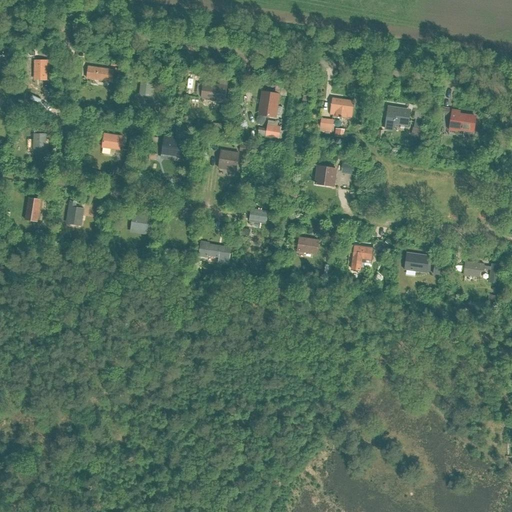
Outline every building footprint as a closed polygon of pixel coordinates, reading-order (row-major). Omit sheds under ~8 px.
[(0,56),(8,57),(9,49),(0,48),(0,56)] [(51,70),(51,61),(35,61),(34,81),(48,81),(48,70),(51,70)] [(112,83),(114,71),(89,68),(88,79),(112,83)] [(154,95),(156,85),(153,85),(154,80),(142,78),(140,96),(152,97),(152,95),(154,95)] [(228,86),(213,84),(204,83),(202,98),(205,99),(205,101),(226,104),(228,86)] [(277,119),(281,94),(262,92),(258,116),(277,119)] [(353,118),(355,101),(332,98),(330,115),(336,116),(335,117),(347,119),(347,118),(353,118)] [(409,127),(411,110),(388,106),(385,130),(394,132),(395,125),(409,127)] [(475,133),(476,119),(460,117),(461,111),(452,110),(449,131),(458,132),(458,131),(475,133)] [(333,130),(334,120),(321,119),(320,131),(332,133),(332,130),(333,130)] [(132,137),(141,133),(138,125),(129,129),(132,137)] [(266,138),(271,139),(279,140),(281,128),(268,126),(266,138)] [(412,135),(419,137),(420,129),(413,127),(412,135)] [(344,138),(344,130),(340,129),(339,130),(336,130),(335,138),(344,138)] [(120,150),(122,138),(104,135),(103,148),(120,150)] [(46,150),(46,136),(35,136),(34,150),(46,150)] [(177,158),(179,146),(165,144),(163,156),(177,158)] [(237,172),(240,153),(221,150),(218,169),(237,172)] [(343,164),(341,173),(354,175),(355,165),(343,164)] [(335,188),(337,169),(317,166),(315,185),(335,188)] [(38,223),(42,200),(29,198),(25,221),(38,223)] [(82,226),(85,209),(77,207),(77,202),(70,201),(66,224),(82,226)] [(266,224),(267,213),(252,211),(250,222),(266,224)] [(149,232),(150,219),(133,217),(132,230),(133,230),(132,234),(140,235),(141,231),(149,232)] [(4,226),(4,233),(14,234),(15,227),(4,226)] [(316,252),(317,242),(298,239),(297,249),(316,252)] [(225,259),(227,247),(210,244),(210,243),(201,241),(199,257),(209,258),(209,257),(225,259)] [(372,262),(374,248),(355,245),(351,270),(361,272),(362,260),(372,262)] [(430,258),(408,255),(406,271),(428,274),(430,258)] [(498,265),(491,264),(491,267),(483,266),(483,265),(464,262),(463,276),(478,278),(479,271),(482,271),(483,269),(490,270),(489,283),(496,284),(498,265)] [(372,281),(378,285),(383,279),(378,274),(372,281)]
